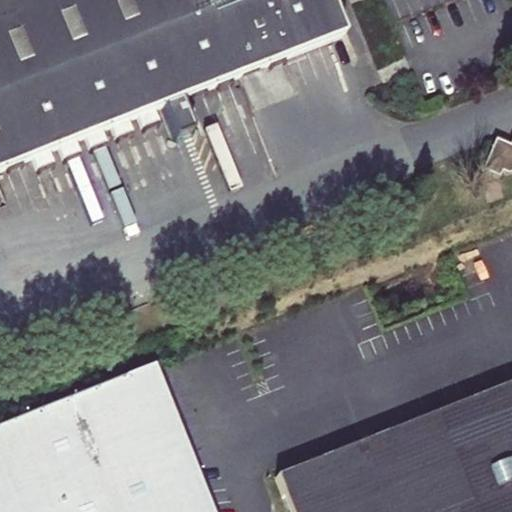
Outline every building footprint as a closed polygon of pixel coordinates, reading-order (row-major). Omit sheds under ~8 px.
[(0,0),(0,173),(342,37),(326,0),(0,0)] [(511,136),(509,146),(493,140),(481,173),(497,179),(500,173),(507,176),(511,174),(511,136)] [(496,184),(483,189),(487,203),(501,198),(496,184)] [(393,192),(381,197),(391,221),(403,217),(393,192)] [(0,511),(511,511),(511,385),(274,480),(281,499),(246,511),(207,511),(151,369),(0,429),(0,511)]
